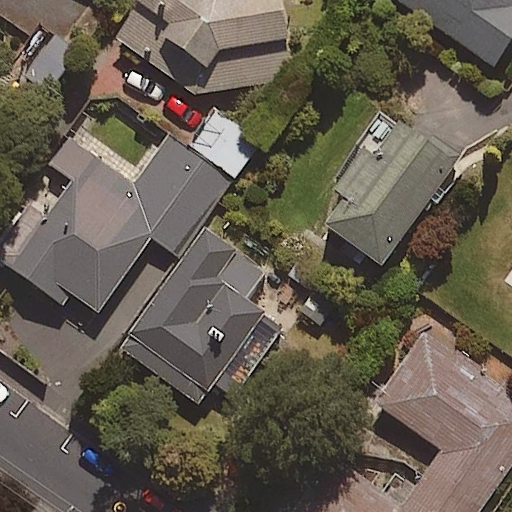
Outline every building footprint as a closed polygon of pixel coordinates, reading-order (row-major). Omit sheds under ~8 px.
[(276,2),(216,3),(210,0),(141,0),(115,40),(194,98),(289,83),(276,2)] [(511,41),(511,0),(388,0),(493,71),(511,41)] [(79,57),(45,37),(17,82),(51,103),(79,57)] [(178,260),(197,232),(258,146),(219,118),(194,155),(169,137),(132,189),(66,144),(0,238),(0,267),(60,310),(68,298),(96,318),(151,240),(178,260)] [(454,169),(387,121),(313,225),(380,273),(454,169)] [(511,129),(485,168),(511,186),(463,254),(511,287),(511,129)] [(197,232),(178,260),(182,262),(118,353),(197,409),(212,387),(232,401),(281,333),(242,306),(262,278),(197,232)] [(296,511),(480,511),(511,467),(511,403),(423,342),(375,411),(440,456),(401,511),(398,511),(330,464),(296,511)] [(511,511),(511,474),(485,511),(511,511)]
